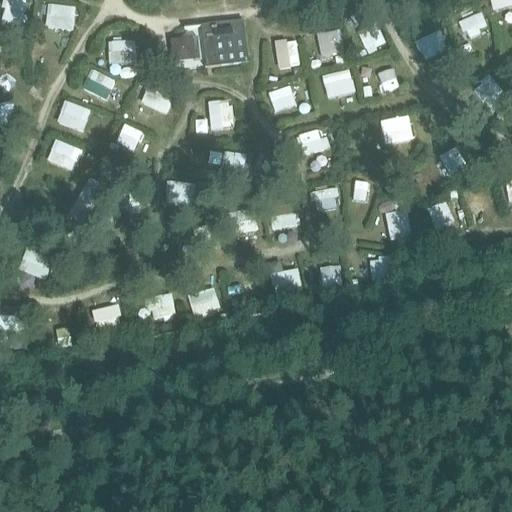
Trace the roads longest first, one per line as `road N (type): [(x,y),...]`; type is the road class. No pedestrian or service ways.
road 1 (track): [(0,288),(115,289),(355,246)]
road 2 (track): [(511,335),(164,411)]
road 3 (track): [(277,156),(439,100),(414,78),(375,0)]
road 4 (track): [(327,251),(296,174),(277,156),(261,106),(260,18)]
road 5 (track): [(106,10),(28,168)]
road 6 (track): [(164,411),(0,450)]
road 7 (track): [(175,131),(179,81),(166,65),(160,25),(106,10)]
road 8 (track): [(160,25),(260,18),(319,0)]
road 9 (track): [(511,68),(439,100),(511,137)]
